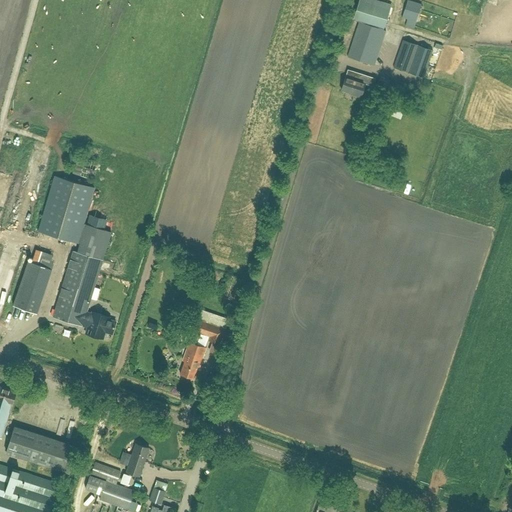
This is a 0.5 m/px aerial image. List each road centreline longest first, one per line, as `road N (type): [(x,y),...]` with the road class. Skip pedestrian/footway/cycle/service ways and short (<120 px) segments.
road 1 (tertiary): [(442,511),(0,357)]
road 2 (track): [(0,121),(34,0)]
